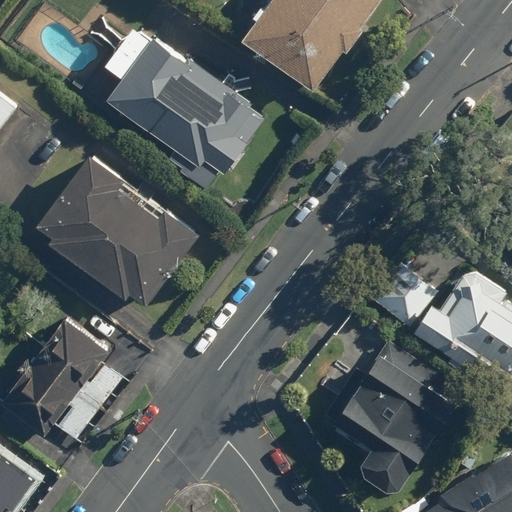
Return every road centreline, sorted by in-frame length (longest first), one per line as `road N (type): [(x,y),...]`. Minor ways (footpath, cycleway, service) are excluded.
road 1 (tertiary): [(511,1),(199,394)]
road 2 (tertiary): [(199,394),(112,511)]
road 3 (residential): [(281,511),(199,394)]
